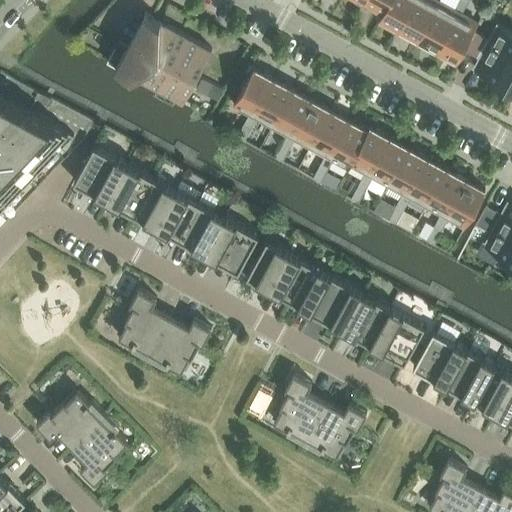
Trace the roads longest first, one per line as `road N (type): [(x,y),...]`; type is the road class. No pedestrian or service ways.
road 1 (residential): [(511,462),(39,201),(0,242)]
road 2 (residential): [(511,147),(246,0)]
road 3 (residential): [(0,418),(92,511)]
